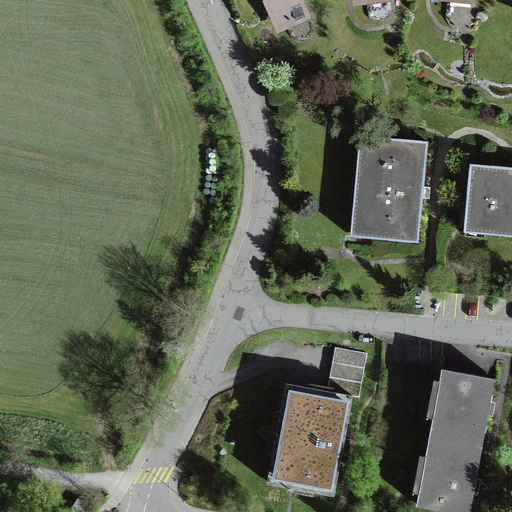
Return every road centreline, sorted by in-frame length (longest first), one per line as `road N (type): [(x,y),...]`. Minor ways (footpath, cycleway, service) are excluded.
road 1 (residential): [(238,305),(259,198),(248,101),(208,0)]
road 2 (residential): [(238,305),(511,333)]
road 3 (residential): [(146,511),(154,474),(238,305)]
